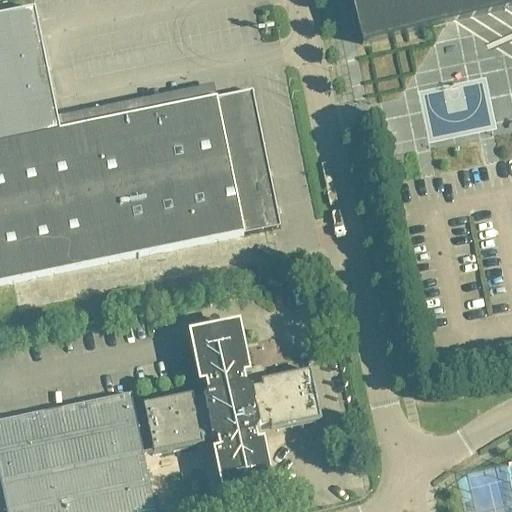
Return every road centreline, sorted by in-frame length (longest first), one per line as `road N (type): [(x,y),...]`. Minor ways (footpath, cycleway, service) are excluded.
road 1 (unclassified): [(404,478),(300,0)]
road 2 (unknown): [(309,42),(254,59),(286,215),(308,231),(346,226)]
road 3 (unclassified): [(511,412),(404,478)]
